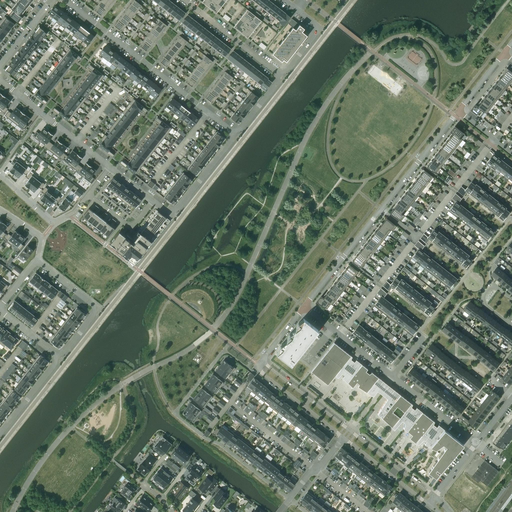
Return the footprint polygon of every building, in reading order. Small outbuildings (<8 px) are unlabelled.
[(18,0),(17,0),(14,4),(24,12),(25,9),(29,12),(30,10),(18,0)] [(27,0),(18,0),(30,10),(31,10),(33,8),(29,5),(31,3),(27,0)] [(134,0),(131,4),(138,10),(142,6),(134,0)] [(168,0),(167,0),(162,7),(166,10),(172,3),(168,0)] [(203,0),(202,2),(207,6),(207,7),(208,7),(210,9),(211,9),(216,13),(226,0),(203,0)] [(267,0),(261,0),(258,5),(262,9),(268,0),(267,0)] [(268,0),(262,9),(266,12),(273,4),(268,0)] [(100,1),(97,5),(104,11),(108,7),(100,1)] [(172,3),(166,10),(170,14),(176,6),(172,3)] [(11,8),(10,9),(12,10),(13,10),(23,19),(24,19),(26,17),(22,14),(24,12),(14,4),(11,8)] [(131,4),(127,9),(135,14),(138,10),(131,4)] [(273,4),(266,12),(270,15),(277,7),(273,4)] [(97,5),(93,10),(98,13),(101,15),(104,11),(97,5)] [(51,11),(48,14),(52,18),(59,9),(55,6),(53,8),(52,8),(50,10),(51,11)] [(176,6),(170,14),(174,17),(180,10),(176,6)] [(277,7),(270,15),(275,19),(281,10),(277,7)] [(59,9),(52,18),(57,21),(64,13),(59,9)] [(127,9),(124,13),(131,19),(135,14),(127,9)] [(9,14),(9,15),(19,22),(20,20),(22,21),(23,19),(13,10),(12,10),(9,14)] [(180,10),(174,17),(179,20),(185,13),(180,10)] [(247,10),(233,27),(238,31),(239,31),(239,32),(241,33),(242,34),(248,38),(261,21),(247,10)] [(281,10),(275,19),(279,22),(285,14),(281,10)] [(57,21),(56,22),(60,26),(62,24),(68,16),(64,13),(57,21)] [(124,13),(121,17),(128,23),(131,19),(124,13)] [(285,14),(279,22),(283,26),(290,17),(285,14)] [(187,15),(182,23),(186,26),(192,19),(187,15)] [(4,16),(1,21),(11,28),(14,24),(4,16)] [(62,24),(60,26),(65,29),(66,27),(72,19),(68,16),(62,24)] [(121,17),(117,21),(125,27),(128,23),(121,17)] [(72,19),(66,27),(70,30),(76,23),(72,19)] [(192,19),(186,26),(190,29),(196,22),(192,19)] [(293,27),(272,54),(282,61),(283,59),(286,62),(307,35),(302,31),(304,28),(291,19),(288,24),(293,27)] [(159,20),(156,24),(163,30),(167,26),(159,20)] [(1,21),(0,21),(0,26),(7,33),(11,28),(1,21)] [(117,22),(114,26),(117,28),(121,32),(125,27),(117,21),(117,22)] [(196,22),(190,29),(195,33),(200,25),(196,22)] [(76,23),(70,30),(74,33),(74,34),(81,26),(76,23)] [(156,24),(152,28),(160,34),(163,30),(156,24)] [(200,25),(195,33),(199,36),(205,29),(200,25)] [(74,33),(73,35),(77,39),(78,38),(85,29),(81,26),(74,34),(74,33)] [(39,27),(35,31),(43,37),(47,33),(39,27)] [(152,28),(149,33),(157,39),(160,34),(152,28)] [(85,29),(78,38),(82,41),(89,33),(85,29)] [(205,29),(199,36),(203,39),(209,32),(205,29)] [(35,31),(32,35),(40,41),(43,37),(35,31)] [(209,32),(203,39),(207,43),(213,35),(209,32)] [(89,33),(82,41),(87,45),(91,39),(92,39),(93,37),(93,36),(89,33)] [(149,33),(146,37),(153,43),(157,39),(149,33)] [(32,35),(29,40),(38,47),(42,43),(40,41),(32,35)] [(213,35),(207,43),(211,46),(217,39),(213,35)] [(180,36),(176,40),(184,46),(187,42),(180,36)] [(146,37),(142,41),(150,47),(153,43),(146,37)] [(217,39),(211,46),(216,49),(222,42),(217,39)] [(29,40),(25,44),(33,50),(35,52),(38,47),(29,40)] [(176,40),(173,44),(180,50),(184,46),(176,40)] [(142,41),(139,46),(143,49),(146,51),(149,47),(150,47),(142,41)] [(222,42),(216,49),(220,53),(226,45),(222,42)] [(25,44),(22,48),(30,54),(33,50),(25,44)] [(173,44),(169,49),(177,54),(180,50),(173,44)] [(226,45),(220,53),(224,56),(225,56),(230,49),(226,45)] [(102,50),(99,53),(104,57),(110,49),(105,46),(103,48),(101,50),(102,50)] [(22,48),(19,52),(27,59),(31,55),(30,54),(22,48)] [(69,49),(66,53),(74,60),(75,58),(78,60),(80,57),(69,49)] [(104,57),(103,58),(107,61),(114,52),(110,49),(104,57)] [(169,49),(166,53),(174,59),(177,54),(169,49)] [(233,51),(227,58),(232,62),(237,55),(233,51)] [(19,52),(15,57),(24,63),(27,59),(19,52)] [(114,52),(107,61),(108,61),(112,64),(119,55),(114,52)] [(66,53),(62,58),(70,64),(74,60),(66,53)] [(166,53),(163,57),(170,63),(174,59),(166,53)] [(119,55),(112,64),(116,68),(118,66),(117,66),(118,65),(123,59),(119,55)] [(237,55),(232,62),(236,65),(242,58),(237,55)] [(205,56),(201,60),(209,66),(212,61),(205,56)] [(15,57),(12,61),(20,67),(22,68),(25,64),(24,63),(15,57)] [(163,58),(159,62),(162,64),(167,68),(170,63),(163,57),(163,58)] [(62,58),(59,62),(67,69),(70,64),(62,58)] [(242,58),(236,65),(240,69),(246,61),(242,58)] [(123,59),(118,65),(122,69),(127,62),(123,59)] [(201,60),(198,64),(205,70),(209,66),(201,60)] [(12,61),(9,65),(16,71),(17,71),(20,67),(12,61)] [(246,61),(240,69),(244,72),(250,65),(246,61)] [(59,62),(55,67),(63,73),(67,69),(59,62)] [(127,62),(122,69),(126,72),(131,65),(127,62)] [(198,64),(195,69),(202,74),(205,70),(198,64)] [(9,65),(5,69),(8,72),(10,74),(10,73),(11,74),(15,77),(18,72),(17,71),(16,71),(9,65)] [(90,65),(87,67),(92,71),(90,73),(99,79),(98,79),(100,81),(104,76),(90,65)] [(131,65),(126,72),(130,75),(130,76),(136,69),(131,65)] [(250,65),(244,72),(249,75),(254,68),(250,65)] [(55,67),(52,71),(60,78),(63,73),(55,67)] [(254,68),(249,75),(253,79),(259,71),(254,68)] [(511,72),(507,68),(503,73),(511,80),(511,72)] [(130,75),(128,78),(133,81),(134,80),(134,79),(140,72),(136,69),(130,76),(130,75)] [(195,69),(191,73),(199,79),(202,74),(195,69)] [(52,71),(48,76),(49,77),(49,76),(56,82),(60,78),(52,71)] [(259,71),(253,79),(257,82),(263,75),(259,71)] [(140,72),(134,79),(134,80),(139,83),(138,83),(139,82),(144,75),(144,76),(140,72)] [(225,72),(222,76),(229,82),(233,77),(225,72)] [(90,73),(87,77),(95,84),(98,79),(99,79),(90,73)] [(191,73),(188,77),(195,83),(199,79),(191,73)] [(511,81),(511,80),(503,73),(499,78),(509,85),(511,81)] [(139,82),(138,83),(139,83),(139,82),(143,85),(148,79),(144,75),(139,82)] [(263,75),(257,82),(261,85),(266,79),(267,79),(267,78),(263,75)] [(49,77),(45,81),(53,87),(56,82),(49,76),(49,77)] [(222,76),(218,80),(226,86),(229,82),(222,76)] [(87,77),(83,82),(93,90),(97,85),(95,84),(87,77)] [(188,77),(184,82),(189,85),(192,87),(195,83),(188,77)] [(509,85),(499,78),(495,82),(505,90),(509,85)] [(143,85),(143,86),(147,89),(153,82),(148,79),(143,85)] [(261,85),(260,87),(264,90),(266,88),(270,84),(271,82),(267,79),(266,79),(261,85)] [(218,80),(215,85),(222,90),(226,86),(218,80)] [(45,81),(42,85),(49,91),(53,87),(45,81)] [(83,82),(80,86),(88,93),(90,94),(93,90),(83,82)] [(147,89),(146,90),(150,93),(151,93),(157,85),(153,82),(147,89)] [(505,90),(495,82),(492,87),(502,95),(505,90)] [(38,90),(46,96),(49,91),(42,85),(38,90)] [(150,93),(150,94),(154,98),(157,94),(158,95),(159,93),(159,92),(161,89),(157,86),(157,85),(151,93),(150,93)] [(215,85),(212,89),(219,95),(222,90),(215,85)] [(80,86),(76,91),(84,97),(85,97),(88,93),(80,86)] [(502,95),(492,87),(488,92),(498,100),(502,95)] [(38,89),(34,94),(45,103),(47,100),(44,98),(46,96),(38,90),(38,89)] [(212,89),(208,93),(216,99),(219,95),(212,89)] [(76,91),(73,95),(83,103),(87,98),(85,97),(84,97),(76,91)] [(251,92),(247,96),(255,102),(259,98),(251,92)] [(498,100),(488,92),(484,96),(494,104),(498,100)] [(208,93),(205,98),(208,100),(212,103),(216,99),(208,93)] [(73,95),(69,100),(79,108),(83,103),(73,95)] [(247,96),(244,100),(252,107),(255,102),(247,96)] [(494,104),(484,96),(481,101),(490,109),(494,104)] [(5,97),(0,103),(0,110),(4,113),(8,109),(5,106),(10,101),(8,99),(8,98),(6,97),(5,97)] [(170,101),(166,107),(170,111),(177,102),(172,98),(172,99),(171,99),(170,101)] [(133,99),(129,104),(139,111),(141,110),(145,113),(148,110),(133,99)] [(69,100),(66,104),(76,112),(79,108),(69,100)] [(244,100),(240,105),(248,111),(252,107),(244,100)] [(490,109),(481,101),(477,106),(475,105),(487,114),(490,109)] [(177,102),(170,111),(174,114),(181,105),(177,102)] [(110,103),(103,112),(107,115),(109,113),(110,110),(112,108),(114,106),(110,103)] [(66,104),(62,109),(72,117),(76,112),(66,104)] [(129,104),(126,108),(136,116),(139,111),(129,104)] [(181,105),(174,114),(179,117),(185,109),(181,105)] [(240,105),(237,109),(245,115),(248,111),(240,105)] [(487,114),(475,105),(471,110),(481,117),(485,112),(487,114)] [(8,111),(5,116),(12,122),(20,111),(21,110),(18,108),(18,109),(16,107),(11,113),(8,111)] [(56,107),(54,110),(62,116),(62,117),(66,121),(67,120),(69,121),(72,117),(62,109),(61,110),(56,107)] [(126,108),(122,113),(124,114),(132,120),(136,116),(126,108)] [(185,109),(179,117),(183,121),(184,120),(190,112),(185,109)] [(237,109),(234,113),(242,119),(245,115),(237,109)] [(20,111),(12,122),(17,125),(25,115),(20,111)] [(190,112),(184,120),(188,123),(194,115),(190,112)] [(234,113),(230,118),(238,124),(242,119),(234,113)] [(25,115),(17,125),(24,131),(28,126),(25,124),(30,118),(27,117),(28,116),(26,114),(25,115)] [(121,118),(129,125),(132,120),(124,114),(121,118)] [(188,123),(187,124),(191,127),(198,119),(194,115),(188,123)] [(119,117),(115,121),(125,129),(129,125),(121,118),(119,117)] [(157,118),(154,120),(159,124),(158,126),(168,134),(171,129),(157,118)] [(115,121),(112,126),(122,134),(125,129),(115,121)] [(112,126),(108,131),(110,132),(118,138),(122,134),(112,126)] [(158,126),(154,130),(164,138),(168,134),(158,126)] [(465,134),(455,126),(451,131),(453,133),(462,140),(463,140),(461,139),(465,134)] [(36,131),(32,136),(40,142),(48,131),(48,130),(46,129),(45,129),(43,128),(39,133),(36,131)] [(154,130),(150,135),(161,143),(164,138),(154,130)] [(48,131),(40,142),(44,145),(43,146),(46,149),(51,143),(48,141),(53,135),(48,131)] [(215,132),(212,136),(221,143),(224,139),(220,135),(221,134),(217,131),(217,132),(216,132),(215,132)] [(107,136),(106,136),(115,143),(118,138),(110,132),(107,136)] [(462,140),(453,133),(449,137),(459,145),(462,140)] [(105,135),(101,139),(103,141),(111,147),(115,143),(106,136),(107,136),(105,135)] [(150,135),(147,139),(157,147),(161,143),(150,135)] [(184,138),(180,135),(176,140),(180,143),(184,138)] [(212,136),(208,141),(209,142),(209,141),(217,148),(221,143),(212,136)] [(459,145),(449,137),(445,142),(455,150),(459,145)] [(101,139),(97,144),(99,145),(99,146),(103,150),(104,149),(112,155),(114,153),(110,149),(111,147),(103,141),(101,139)] [(147,139),(143,144),(153,152),(157,147),(147,139)] [(51,143),(46,149),(54,154),(62,144),(57,140),(53,145),(51,143)] [(209,142),(205,146),(214,152),(217,148),(209,141),(209,142)] [(455,150),(445,142),(441,147),(451,155),(455,150)] [(62,144),(54,154),(58,158),(59,157),(62,159),(65,154),(63,152),(66,147),(64,146),(65,145),(63,143),(62,144)] [(143,144),(140,148),(150,156),(153,152),(143,144)] [(202,150),(210,157),(214,152),(205,146),(202,150)] [(451,155),(441,147),(438,151),(448,159),(451,155)] [(140,148),(136,153),(146,161),(150,156),(140,148)] [(201,149),(197,154),(207,161),(210,157),(202,150),(201,149)] [(65,154),(62,159),(69,165),(77,154),(77,153),(75,151),(74,152),(72,150),(68,156),(65,154)] [(448,159),(438,151),(434,156),(444,164),(448,159)] [(136,153),(133,157),(143,165),(146,161),(136,153)] [(77,154),(69,165),(76,170),(80,166),(77,164),(82,158),(77,154)] [(197,154),(194,159),(203,166),(207,161),(197,154)] [(492,165),(498,157),(494,154),(488,162),(492,165)] [(444,164),(434,156),(430,161),(440,169),(444,164)] [(133,157),(129,162),(139,169),(143,165),(133,157)] [(495,170),(502,161),(498,157),(492,165),(496,168),(494,170),(495,170)] [(13,165),(9,170),(14,174),(22,163),(17,159),(17,160),(14,158),(10,163),(13,165)] [(194,159),(190,163),(200,170),(203,166),(194,159)] [(123,160),(121,163),(134,173),(136,174),(139,169),(129,162),(128,163),(123,160)] [(440,169),(430,161),(427,166),(436,173),(440,169)] [(499,174),(507,164),(502,161),(495,170),(499,174)] [(22,163),(14,174),(19,178),(23,173),(25,175),(29,170),(27,168),(27,167),(22,163)] [(76,170),(75,171),(82,177),(91,166),(86,163),(82,168),(80,166),(76,170)] [(190,163),(187,168),(196,175),(200,170),(190,163)] [(167,176),(168,176),(170,174),(175,167),(171,164),(164,173),(167,176)] [(503,177),(511,167),(507,164),(499,174),(501,172),(505,175),(503,177)] [(83,177),(81,180),(88,185),(90,183),(94,178),(91,176),(95,170),(93,169),(94,168),(92,166),(91,167),(91,166),(82,177),(83,177)] [(507,180),(511,174),(511,168),(511,167),(503,177),(507,180)] [(433,177),(423,169),(420,174),(429,182),(433,177)] [(28,179),(24,185),(29,189),(36,179),(37,180),(38,178),(33,174),(33,173),(31,171),(26,177),(28,179)] [(182,172),(178,177),(188,185),(192,180),(190,178),(191,177),(188,175),(187,176),(182,172)] [(429,182),(420,174),(416,179),(426,187),(424,185),(428,181),(429,182)] [(113,177),(106,186),(110,190),(117,181),(113,177)] [(178,177),(175,182),(185,189),(188,185),(178,177)] [(36,179),(29,189),(34,192),(38,187),(41,189),(45,184),(42,182),(41,183),(37,180),(36,179)] [(426,187),(416,179),(412,184),(422,192),(426,187)] [(470,194),(477,184),(473,180),(465,190),(461,187),(458,191),(464,196),(468,192),(470,194)] [(117,181),(110,190),(114,193),(115,192),(121,184),(117,181)] [(175,182),(171,186),(181,194),(185,189),(175,182)] [(121,184),(115,192),(119,195),(125,187),(121,184)] [(422,192),(412,184),(408,189),(418,196),(422,192)] [(475,195),(481,188),(477,184),(470,194),(471,192),(475,195)] [(171,186),(167,191),(177,199),(181,194),(171,186)] [(44,194),(40,199),(45,203),(53,192),(48,188),(48,189),(45,187),(41,192),(44,194)] [(119,195),(117,197),(121,200),(129,190),(125,187),(119,195)] [(479,199),(485,191),(481,188),(475,195),(479,199)] [(418,196),(408,189),(405,193),(415,201),(418,196)] [(60,204),(58,207),(59,207),(58,208),(62,211),(63,210),(64,211),(72,200),(77,195),(76,194),(71,190),(67,196),(63,201),(60,204)] [(129,190),(121,200),(125,203),(133,193),(129,190)] [(167,191),(163,196),(168,200),(167,201),(171,203),(171,202),(173,204),(177,199),(167,191)] [(483,202),(491,192),(489,194),(485,191),(479,199),(483,202)] [(53,192),(45,203),(50,207),(54,202),(56,204),(61,198),(53,192)] [(488,206),(495,196),(491,192),(483,202),(488,206)] [(133,193),(125,203),(130,207),(130,206),(137,196),(133,193)] [(415,201),(405,193),(401,198),(411,206),(415,201)] [(453,215),(461,205),(459,203),(462,199),(456,194),(452,198),(456,202),(449,211),(453,215)] [(137,196),(130,206),(134,209),(142,200),(141,200),(137,196)] [(492,209),(500,199),(495,196),(488,206),(492,209)] [(411,206),(401,198),(397,203),(407,211),(411,206)] [(496,212),(502,204),(498,201),(500,199),(492,209),(496,212)] [(407,211),(397,203),(394,207),(405,216),(404,215),(407,211)] [(499,217),(507,208),(502,204),(496,212),(500,215),(499,217)] [(457,218),(465,208),(461,205),(453,215),(457,218)] [(405,216),(394,207),(393,207),(395,209),(391,213),(401,221),(405,216)] [(89,208),(82,216),(86,220),(87,220),(93,212),(89,208)] [(461,221),(469,211),(465,208),(457,218),(459,216),(463,219),(461,221)] [(504,220),(510,213),(506,209),(507,208),(499,217),(504,220)] [(110,243),(110,244),(116,249),(122,253),(128,258),(134,263),(134,262),(136,264),(170,221),(166,218),(158,212),(156,210),(155,209),(144,223),(138,231),(136,233),(138,234),(133,240),(127,235),(120,230),(118,232),(110,243)] [(466,225),(473,215),(469,211),(461,221),(466,225)] [(86,220),(86,221),(90,224),(97,215),(93,212),(87,220),(86,220)] [(97,215),(90,224),(95,227),(102,218),(97,215)] [(470,228),(478,218),(473,215),(466,225),(470,228)] [(102,218),(95,227),(99,231),(100,230),(99,230),(106,222),(102,218)] [(474,231),(482,221),(478,218),(470,228),(474,231)] [(397,227),(387,219),(383,223),(382,222),(393,231),(397,227)] [(478,235),(486,225),(482,221),(474,231),(476,230),(480,233),(478,234),(478,235)] [(106,222),(99,230),(100,230),(104,233),(110,225),(106,222)] [(393,231),(382,222),(378,227),(388,235),(391,230),(393,232),(393,231)] [(110,225),(104,233),(108,237),(115,229),(114,228),(110,225)] [(483,238),(490,228),(486,225),(478,235),(483,238)] [(388,235),(378,227),(374,232),(384,240),(388,235)] [(433,239),(441,230),(440,231),(436,228),(428,237),(424,234),(420,239),(427,244),(430,239),(432,241),(434,240),(433,239)] [(494,235),(493,234),(495,232),(490,228),(483,238),(487,241),(491,237),(492,238),(494,235)] [(8,234),(5,238),(7,240),(6,241),(11,245),(12,244),(20,234),(15,230),(11,236),(8,234)] [(438,243),(445,233),(441,230),(433,239),(434,240),(438,243)] [(384,240),(374,232),(371,236),(381,244),(384,240)] [(442,246),(450,236),(445,233),(438,243),(442,246)] [(20,234),(12,244),(19,250),(23,245),(21,243),(25,238),(20,234)] [(381,244),(371,236),(367,241),(377,249),(381,244)] [(446,250),(452,242),(448,238),(450,237),(450,236),(442,246),(446,250)] [(377,249),(367,241),(363,246),(373,254),(377,249)] [(416,262),(423,252),(421,250),(425,246),(418,241),(415,245),(415,246),(419,249),(411,258),(416,262)] [(450,253),(458,243),(456,245),(452,242),(446,250),(450,253)] [(455,256),(462,246),(458,243),(450,253),(455,256)] [(27,246),(19,256),(25,260),(33,250),(32,250),(32,249),(29,246),(28,247),(27,246)] [(373,254),(363,246),(359,251),(369,258),(373,254)] [(459,260),(466,250),(462,246),(455,256),(459,260)] [(463,263),(471,253),(466,250),(459,260),(463,263)] [(369,258),(359,251),(356,255),(366,263),(369,258)] [(420,265),(428,255),(423,252),(416,262),(420,265)] [(471,262),(474,258),(470,255),(471,253),(463,263),(462,264),(466,268),(468,265),(470,267),(472,263),(471,262)] [(366,263),(356,255),(352,260),(362,268),(366,263)] [(424,269),(432,259),(428,255),(420,265),(424,269)] [(428,272),(436,262),(432,259),(424,269),(428,272)] [(433,275),(440,265),(436,262),(428,272),(433,275)] [(359,272),(349,264),(345,269),(355,277),(359,272)] [(438,277),(445,269),(440,265),(433,275),(434,274),(438,277)] [(497,279),(504,270),(499,267),(497,270),(496,269),(492,273),(493,274),(492,276),(497,279)] [(355,277),(345,269),(341,274),(351,282),(355,277)] [(441,282),(449,272),(445,269),(438,277),(442,280),(441,282)] [(501,283),(507,275),(503,272),(504,271),(504,270),(497,279),(501,282),(501,283)] [(445,285),(453,275),(449,272),(441,282),(445,285)] [(35,273),(28,282),(33,285),(40,276),(35,273)] [(351,282),(341,274),(337,279),(347,286),(351,282)] [(396,287),(404,277),(402,278),(398,275),(391,284),(387,281),(383,286),(389,291),(393,287),(395,288),(396,287)] [(456,281),(458,279),(453,275),(445,285),(450,289),(453,284),(455,286),(457,283),(456,281)] [(505,286),(511,279),(507,276),(507,275),(501,283),(505,286)] [(40,276),(33,285),(37,289),(45,280),(40,276)] [(400,290),(408,280),(404,277),(396,287),(400,290)] [(347,286),(337,279),(334,283),(344,291),(347,286)] [(0,291),(2,289),(5,291),(8,286),(1,280),(0,281),(0,291)] [(45,280),(37,289),(42,293),(49,283),(45,280)] [(404,294),(412,284),(408,280),(400,290),(404,294)] [(49,283),(42,293),(47,296),(47,295),(54,287),(49,283)] [(344,291),(334,283),(330,288),(340,296),(344,291)] [(409,297),(415,289),(411,286),(412,284),(404,294),(409,297)] [(54,287),(47,295),(52,299),(53,298),(54,299),(57,295),(59,293),(58,292),(58,291),(54,287)] [(340,296),(330,288),(326,293),(336,301),(340,296)] [(378,309),(386,299),(384,298),(387,294),(381,289),(377,293),(381,296),(374,306),(378,309)] [(413,300),(419,292),(415,289),(409,297),(413,300)] [(417,303),(425,294),(423,296),(419,292),(413,300),(417,303)] [(336,301),(326,293),(323,297),(321,296),(333,305),(336,301)] [(421,307),(429,297),(425,294),(417,303),(421,307)] [(333,305),(321,296),(317,301),(327,309),(331,304),(332,305),(333,305)] [(425,312),(433,300),(429,297),(421,307),(425,310),(424,312),(425,312)] [(383,313),(390,303),(386,299),(378,309),(383,313)] [(12,305),(9,309),(13,313),(21,304),(16,300),(15,301),(14,300),(15,300),(14,300),(11,304),(12,304),(12,305)] [(433,310),(437,305),(433,302),(434,301),(433,300),(425,312),(429,315),(431,313),(432,314),(435,311),(433,310)] [(387,316),(395,306),(390,303),(383,313),(387,316)] [(469,315),(476,306),(471,303),(470,304),(469,303),(465,308),(467,309),(464,311),(469,315)] [(21,304),(13,313),(18,316),(25,307),(21,304)] [(391,319),(399,310),(395,306),(387,316),(391,319)] [(474,317),(480,309),(476,306),(469,315),(470,314),(474,317)] [(25,307),(18,316),(22,320),(29,312),(30,311),(25,307)] [(77,307),(73,312),(82,319),(85,314),(84,313),(84,312),(81,309),(80,310),(77,307)] [(479,320),(485,312),(480,309),(474,317),(475,316),(479,320)] [(395,323),(403,313),(399,310),(391,319),(395,323)] [(72,311),(68,316),(78,324),(82,319),(73,312),(72,311)] [(29,312),(22,320),(27,323),(33,315),(29,312)] [(483,323),(489,316),(485,312),(479,320),(483,323)] [(401,324),(407,316),(403,313),(395,323),(397,321),(401,324)] [(33,315),(27,323),(31,327),(38,319),(33,315)] [(68,316),(64,321),(74,329),(78,324),(68,316)] [(404,329),(411,320),(407,316),(401,324),(405,327),(404,329)] [(487,326),(493,319),(489,316),(483,323),(487,326)] [(281,347),(282,349),(276,353),(291,365),(318,330),(303,319),(281,347)] [(492,330),(497,322),(493,319),(487,326),(492,330)] [(408,333),(416,323),(411,320),(404,329),(408,333)] [(64,321),(61,326),(70,333),(74,329),(64,321)] [(447,334),(454,325),(450,321),(447,324),(443,329),(444,329),(443,330),(447,334)] [(496,333),(502,326),(497,322),(492,330),(496,333)] [(412,336),(420,326),(416,323),(408,333),(412,336)] [(357,336),(365,326),(363,328),(359,324),(353,332),(357,336)] [(451,337),(457,330),(453,327),(454,325),(447,334),(451,337)] [(61,326),(57,331),(67,338),(70,333),(61,326)] [(362,339),(369,329),(365,326),(357,336),(362,339)] [(500,336),(506,329),(502,326),(496,333),(500,336)] [(3,328),(0,331),(0,341),(8,331),(3,328)] [(366,342),(372,335),(368,331),(370,330),(369,329),(362,339),(366,342)] [(505,339),(510,332),(506,329),(500,336),(500,337),(501,336),(505,339)] [(456,340),(461,333),(457,330),(451,337),(456,340)] [(8,331),(0,341),(0,344),(4,347),(5,345),(13,335),(8,332),(8,331)] [(57,331),(53,335),(54,336),(63,343),(67,338),(57,331)] [(460,344),(466,336),(465,336),(461,333),(456,340),(460,344)] [(13,335),(5,345),(11,350),(19,340),(13,335)] [(370,346),(376,338),(372,335),(366,342),(370,346)] [(54,336),(50,341),(54,344),(53,345),(57,347),(57,346),(59,348),(63,343),(54,336)] [(465,347),(470,339),(466,336),(460,344),(460,343),(465,347)] [(374,349),(382,339),(380,341),(376,338),(370,346),(374,349)] [(379,353),(386,343),(382,339),(374,349),(379,353)] [(469,350),(474,343),(470,339),(465,347),(469,350)] [(443,444),(446,447),(429,473),(430,475),(433,476),(436,479),(463,444),(387,385),(334,343),(311,372),(328,385),(335,376),(337,377),(342,373),(344,375),(342,378),(352,388),(357,382),(359,384),(358,387),(373,396),(377,391),(380,393),(387,399),(377,414),(394,429),(402,420),(405,422),(403,428),(412,435),(409,439),(417,445),(424,439),(426,441),(424,444),(435,450),(443,444)] [(383,356),(389,348),(385,345),(387,343),(386,343),(379,353),(383,356)] [(473,353),(479,346),(474,343),(469,350),(473,353)] [(429,356),(436,347),(432,344),(431,345),(430,345),(427,350),(425,353),(429,356)] [(477,357),(483,349),(479,346),(473,353),(477,357)] [(434,359),(441,351),(436,347),(429,356),(430,356),(431,355),(435,358),(434,358),(434,359)] [(387,359),(393,351),(389,348),(383,356),(387,359)] [(481,360),(487,353),(483,349),(477,357),(481,360)] [(392,363),(398,355),(393,351),(387,359),(392,363)] [(439,362),(444,355),(440,351),(441,351),(434,359),(439,362)] [(485,364),(491,356),(487,353),(481,360),(486,363),(485,364)] [(39,355),(35,360),(44,367),(48,362),(43,359),(44,358),(40,355),(40,356),(39,355)] [(443,365),(449,358),(444,355),(439,362),(443,365)] [(490,367),(495,360),(491,357),(492,356),(491,356),(485,364),(490,367)] [(447,369),(453,361),(449,358),(443,365),(447,369)] [(35,360),(31,364),(32,365),(41,371),(44,367),(35,360)] [(494,371),(500,363),(495,360),(490,367),(494,371)] [(225,361),(224,361),(220,366),(230,373),(231,374),(235,368),(233,366),(232,367),(227,363),(228,362),(225,361)] [(451,372),(457,365),(453,361),(447,369),(451,372)] [(14,369),(16,366),(12,363),(1,377),(3,379),(5,380),(10,373),(12,371),(14,369)] [(29,369),(37,376),(41,371),(32,365),(29,369)] [(456,375),(461,368),(457,365),(451,372),(456,375)] [(230,373),(220,366),(216,371),(226,378),(230,373)] [(28,368),(24,373),(33,380),(37,376),(29,369),(28,368)] [(411,379),(417,371),(413,368),(412,369),(411,369),(408,374),(407,375),(411,379)] [(460,379),(466,371),(461,368),(456,375),(460,379)] [(416,382),(422,375),(417,371),(411,379),(416,382)] [(465,381),(470,374),(466,371),(460,379),(461,378),(465,381)] [(24,373),(21,378),(30,385),(33,380),(24,373)] [(511,380),(511,378),(506,373),(503,378),(510,384),(511,380)] [(469,385),(475,378),(470,374),(465,381),(469,385)] [(224,383),(213,375),(209,380),(219,388),(224,383)] [(420,386),(426,378),(422,375),(416,382),(420,386)] [(21,378),(17,382),(18,383),(26,389),(30,385),(21,378)] [(254,378),(248,386),(252,389),(251,391),(258,382),(258,381),(257,380),(256,380),(254,378)] [(424,389),(430,381),(426,378),(420,386),(424,389)] [(473,388),(479,381),(475,378),(469,385),(473,388)] [(219,388),(209,380),(205,385),(215,393),(219,388)] [(429,392),(435,384),(430,381),(424,389),(425,389),(429,392)] [(478,392),(483,384),(479,381),(473,388),(478,392)] [(258,382),(251,391),(255,395),(263,385),(262,385),(263,384),(261,383),(261,384),(258,382)] [(18,383),(15,387),(16,388),(15,389),(21,394),(22,393),(23,394),(26,389),(18,383)] [(433,395),(439,388),(435,384),(429,392),(433,395)] [(263,386),(263,385),(255,395),(260,398),(259,399),(260,399),(267,389),(265,387),(264,385),(263,386)] [(437,398),(443,391),(439,388),(433,395),(437,398)] [(12,389),(8,394),(17,401),(21,396),(20,395),(21,394),(15,389),(14,390),(12,389)] [(212,397),(202,389),(198,394),(208,402),(212,397)] [(267,389),(260,399),(264,402),(271,393),(271,392),(270,391),(269,391),(267,390),(267,389)] [(442,402),(447,394),(443,391),(437,398),(442,402)] [(499,397),(492,391),(489,395),(496,401),(499,397)] [(272,393),(271,393),(264,402),(265,401),(269,405),(268,406),(276,396),(274,395),(274,394),(272,393)] [(8,394),(5,398),(14,405),(17,401),(8,394)] [(208,402),(198,394),(194,399),(204,407),(208,402)] [(446,405),(452,398),(447,394),(442,402),(446,405)] [(496,401),(489,395),(485,400),(493,405),(496,401)] [(276,397),(276,396),(268,406),(273,409),(280,400),(278,398),(277,396),(276,397)] [(5,398),(1,403),(10,410),(14,405),(5,398)] [(450,409),(456,401),(452,398),(446,405),(450,408),(450,409)] [(281,400),(280,400),(273,409),(277,413),(285,403),(283,402),(283,401),(281,400)] [(493,405),(485,400),(482,404),(489,409),(493,405)] [(454,412),(460,405),(456,402),(456,401),(450,409),(454,412)] [(1,403),(0,404),(0,409),(7,414),(10,410),(1,403)] [(197,416),(201,411),(191,403),(187,408),(197,416)] [(286,404),(285,403),(277,413),(278,413),(282,416),(290,407),(287,405),(288,404),(286,403),(286,404)] [(489,409),(482,404),(479,408),(486,414),(489,409)] [(459,416),(464,409),(460,405),(454,412),(459,416)] [(290,407),(282,416),(287,419),(294,410),(292,408),(291,407),(290,407)] [(197,416),(187,408),(183,413),(183,414),(185,416),(186,416),(191,420),(190,420),(193,422),(197,417),(197,416)] [(486,414),(479,408),(475,412),(483,418),(486,414)] [(297,411),(296,412),(294,410),(287,419),(291,423),(299,414),(298,413),(297,411)] [(479,422),(483,418),(475,412),(472,417),(479,422)] [(299,414),(291,423),(295,427),(303,418),(302,417),(303,417),(301,415),(301,416),(298,414),(299,414)] [(479,422),(472,417),(469,421),(462,415),(459,418),(469,425),(470,422),(476,427),(479,422)] [(305,419),(303,418),(295,427),(296,427),(296,426),(301,430),(307,421),(307,420),(305,419)] [(503,448),(511,436),(511,418),(493,443),(500,449),(502,447),(503,448)] [(308,422),(307,421),(301,430),(305,433),(304,434),(312,425),(309,423),(310,422),(308,421),(308,422)] [(314,427),(312,425),(304,434),(309,438),(316,428),(316,427),(314,426),(314,427)] [(215,435),(216,434),(221,438),(228,429),(227,431),(221,426),(219,430),(216,428),(214,430),(213,432),(212,433),(212,434),(213,435),(214,435),(215,435)] [(317,429),(316,428),(309,438),(313,441),(321,432),(318,430),(319,429),(317,428),(317,429)] [(233,433),(228,429),(221,438),(223,440),(223,441),(225,442),(226,442),(233,433)] [(321,432),(313,441),(314,440),(318,444),(325,435),(323,434),(323,433),(322,432),(321,432)] [(231,446),(239,437),(239,436),(238,437),(233,433),(226,442),(228,444),(228,445),(230,447),(231,446)] [(326,436),(325,435),(318,444),(319,444),(319,443),(324,446),(330,439),(327,437),(328,437),(326,435),(326,436)] [(160,436),(148,451),(157,458),(160,454),(162,455),(170,444),(160,436)] [(244,441),(239,437),(231,446),(232,446),(232,447),(234,449),(234,448),(237,450),(244,441)] [(249,445),(244,441),(237,450),(239,452),(241,454),(242,454),(249,445)] [(255,449),(249,445),(242,454),(242,455),(244,457),(245,456),(247,458),(255,449)] [(184,450),(178,446),(171,455),(177,460),(184,450)] [(341,448),(335,457),(340,460),(346,452),(346,451),(344,450),(341,448)] [(260,453),(255,449),(247,458),(248,458),(247,459),(250,461),(250,460),(252,462),(260,453)] [(177,460),(183,464),(190,455),(184,450),(177,460)] [(157,458),(148,451),(135,467),(144,474),(157,458)] [(340,460),(344,464),(351,455),(350,455),(350,454),(349,453),(348,454),(346,452),(340,460)] [(257,466),(258,466),(265,457),(260,453),(252,462),(255,464),(254,465),(257,466)] [(348,468),(349,467),(348,467),(355,459),(355,458),(353,457),(351,455),(344,464),(343,465),(348,468)] [(265,457),(258,466),(260,468),(259,469),(262,471),(262,470),(263,470),(270,461),(265,457)] [(353,471),(354,470),(360,462),(357,461),(358,460),(356,459),(355,459),(348,467),(349,467),(353,471)] [(487,486),(499,472),(484,460),(471,477),(478,483),(480,480),(487,486)] [(270,461),(263,470),(263,471),(265,473),(268,474),(275,466),(270,462),(270,461)] [(354,470),(358,473),(364,466),(363,466),(364,465),(362,464),(360,462),(354,470)] [(193,465),(188,471),(191,473),(189,475),(189,474),(186,477),(190,480),(188,482),(193,486),(195,484),(192,482),(196,477),(197,479),(202,473),(199,470),(199,469),(197,467),(196,468),(193,465)] [(275,466),(268,474),(270,476),(270,477),(272,479),(273,478),(273,479),(280,470),(275,466)] [(358,473),(356,475),(361,479),(368,469),(366,468),(367,467),(365,466),(364,466),(358,473)] [(153,479),(158,483),(166,473),(161,468),(155,475),(156,476),(153,479)] [(368,469),(361,479),(366,482),(373,473),(372,473),(373,472),(371,471),(368,469)] [(275,481),(278,483),(277,483),(277,484),(284,476),(279,472),(280,470),(273,479),(273,480),(275,482),(275,481)] [(167,484),(172,477),(166,473),(158,483),(163,487),(166,484),(167,484)] [(373,473),(366,482),(370,486),(377,477),(375,475),(376,474),(374,473),(373,473)] [(280,486),(283,488),(290,478),(289,480),(284,476),(277,484),(278,484),(277,484),(280,486)] [(378,476),(378,477),(377,477),(370,486),(375,490),(375,489),(382,480),(382,479),(382,480),(380,478),(378,476)] [(210,482),(206,478),(197,489),(204,494),(208,490),(210,492),(218,483),(212,478),(210,482)] [(296,482),(290,478),(283,488),(283,487),(284,488),(285,490),(286,489),(288,491),(296,482)] [(375,489),(379,492),(387,483),(384,481),(385,481),(383,480),(382,480),(375,489)] [(176,491),(173,494),(180,500),(189,488),(180,481),(173,489),(176,491)] [(123,487),(124,488),(120,493),(128,499),(133,492),(134,492),(136,490),(127,483),(123,487)] [(387,484),(387,483),(379,492),(384,496),(391,487),(389,485),(389,484),(388,483),(387,484)] [(224,492),(220,489),(215,495),(218,498),(213,504),(219,508),(227,499),(222,495),(224,492)] [(305,505),(313,496),(307,491),(300,501),(303,503),(304,505),(305,504),(305,505)] [(404,497),(399,493),(391,503),(396,507),(403,497),(404,497)] [(142,495),(136,503),(147,511),(148,511),(154,505),(142,495)] [(309,510),(310,509),(318,500),(313,496),(305,505),(308,507),(307,508),(309,510)] [(408,500),(404,497),(403,497),(396,507),(400,510),(408,500)] [(192,498),(182,510),(184,511),(192,511),(199,504),(192,498)] [(114,504),(113,503),(110,507),(111,508),(115,511),(118,511),(124,504),(118,499),(114,504)] [(313,511),(316,511),(324,503),(323,503),(323,504),(318,500),(310,509),(310,510),(311,509),(313,511)] [(402,511),(405,511),(412,504),(408,500),(400,510),(402,511)] [(325,511),(329,507),(324,503),(316,511),(325,511)]
